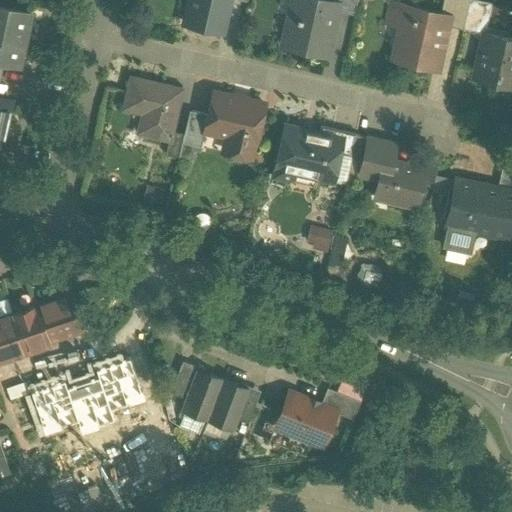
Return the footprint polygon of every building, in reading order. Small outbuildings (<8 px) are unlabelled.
[(188,0),(184,24),(222,33),(230,0),(188,0)] [(331,2),(321,0),(293,0),(283,47),(326,56),(336,11),(337,4),(331,2)] [(357,0),(331,0),(331,2),(337,4),(336,11),(354,15),(357,0)] [(469,0),(443,0),(440,13),(448,15),(446,25),(463,29),(463,28),(469,0)] [(492,3),(478,0),(469,0),(463,28),(484,33),(484,31),(485,32),(492,3)] [(440,13),(392,3),(387,23),(401,26),(394,58),(434,67),(441,38),(443,38),(446,25),(448,15),(440,13)] [(30,14),(0,7),(0,59),(19,64),(30,14)] [(511,37),(485,32),(484,31),(484,33),(473,78),(495,83),(496,78),(511,81),(511,37)] [(182,90),(131,78),(124,109),(143,114),(138,133),(169,140),(170,141),(172,132),(182,90)] [(265,104),(213,92),(208,115),(204,131),(205,132),(230,137),(233,142),(230,154),(249,158),(253,142),(255,143),(265,104)] [(0,146),(11,101),(0,98),(0,146)] [(189,111),(182,143),(201,147),(205,132),(204,131),(208,115),(189,111)] [(319,132),(284,124),(274,169),(273,177),(289,181),(295,178),(296,170),(315,174),(317,179),(333,183),(339,157),(326,155),(327,150),(328,151),(333,128),(321,125),(319,132)] [(356,133),(333,128),(328,151),(351,156),(356,133)] [(183,135),(172,132),(170,141),(169,140),(166,155),(178,158),(183,135)] [(395,144),(356,135),(351,158),(362,161),(382,165),(383,159),(391,161),(395,144)] [(511,150),(505,149),(497,187),(511,190),(511,150)] [(391,161),(383,159),(382,165),(362,161),(359,174),(379,179),(375,197),(416,206),(424,169),(391,161)] [(511,190),(497,187),(454,178),(445,225),(474,231),(507,238),(511,216),(511,190)] [(306,244),(328,250),(335,230),(312,223),(306,244)] [(474,231),(448,226),(445,244),(470,249),(474,231)] [(74,293),(36,306),(49,343),(86,330),(74,293)] [(49,343),(36,306),(13,314),(26,350),(49,343)] [(13,314),(0,318),(0,359),(26,350),(13,314)] [(186,399),(182,410),(207,420),(223,379),(209,374),(197,370),(195,377),(186,399)] [(195,377),(179,371),(170,393),(186,399),(195,377)] [(237,385),(223,379),(207,420),(233,430),(237,418),(245,396),(248,389),(236,385),(237,385)] [(364,392),(342,383),(338,392),(360,401),(364,392)] [(338,392),(327,388),(329,389),(322,406),(336,411),(335,412),(353,419),(361,401),(360,401),(338,392)] [(289,393),(276,426),(292,432),(291,435),(307,441),(308,439),(322,445),(335,412),(336,411),(322,406),(320,405),(320,406),(306,401),(307,400),(289,393)] [(257,401),(245,396),(239,415),(237,418),(249,423),(257,401)] [(0,444),(0,471),(8,468),(0,444)]
